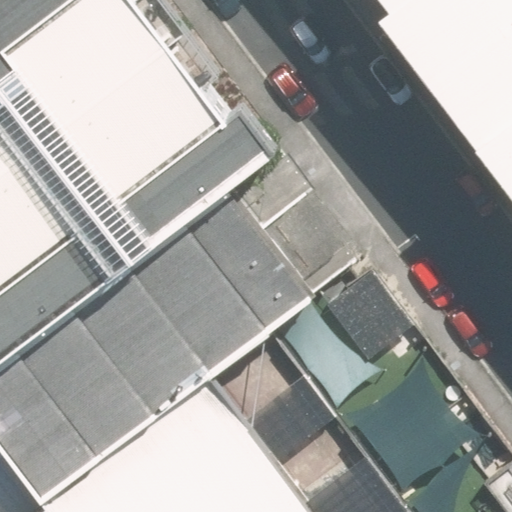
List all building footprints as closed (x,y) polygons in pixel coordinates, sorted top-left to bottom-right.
[(0,0),(0,57),(147,243),(269,148),(151,0),(0,0)] [(511,0),(390,0),(511,164),(511,0)] [(0,343),(109,258),(0,120),(0,343)] [(248,178),(0,359),(0,421),(43,480),(321,276),(248,178)] [(375,256),(320,298),(368,362),(423,320),(375,256)] [(324,511),(215,370),(30,511),(324,511)] [(0,482),(0,511),(5,511),(16,503),(0,482)]
